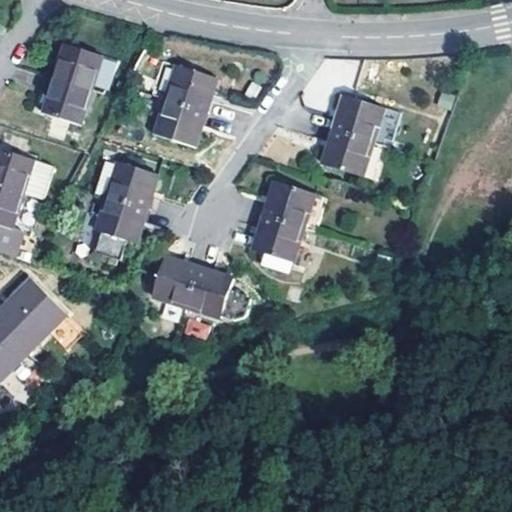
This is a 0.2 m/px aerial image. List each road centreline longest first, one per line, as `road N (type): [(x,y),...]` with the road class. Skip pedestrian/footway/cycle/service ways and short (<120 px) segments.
road 1 (residential): [(310,35),(304,68),(230,172),(213,224)]
road 2 (residential): [(511,21),(434,34),(310,35)]
road 3 (residential): [(310,35),(123,0)]
